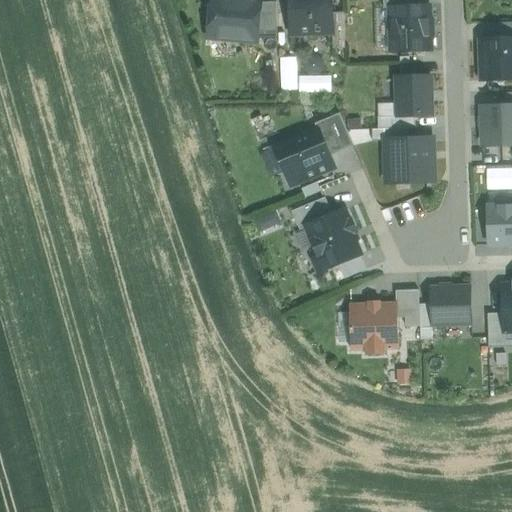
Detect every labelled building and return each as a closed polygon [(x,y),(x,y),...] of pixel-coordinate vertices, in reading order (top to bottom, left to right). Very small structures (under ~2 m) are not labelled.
[(261,2),(237,0),(212,0),(209,38),(257,42),(257,38),(259,24),(261,2)] [(331,0),(290,0),(292,35),(333,34),(332,14),(331,0)] [(419,0),(383,0),(384,9),(391,9),(419,8),(419,7),(419,0)] [(269,28),(277,27),(277,2),(261,2),(259,24),(268,24),(269,28)] [(419,8),(391,9),(392,52),(430,50),(429,7),(419,7),(419,8)] [(344,13),(332,14),(333,34),(334,49),(345,49),(344,13)] [(268,24),(259,24),(257,38),(278,37),(277,27),(269,28),(268,24)] [(511,39),(480,40),(481,80),(511,79),(511,39)] [(431,76),(396,78),(398,117),(433,116),(431,76)] [(511,105),(482,106),(484,147),(511,145),(511,105)] [(335,168),(319,131),(277,149),(292,186),(335,168)] [(429,142),(390,144),(391,179),(430,178),(429,142)] [(511,206),(488,207),(489,245),(511,244),(511,206)] [(344,211),(306,226),(324,270),(362,254),(353,233),(356,232),(356,230),(352,221),(348,222),(344,211)] [(511,285),(503,286),(505,333),(511,333),(511,285)] [(471,289),(431,290),(432,323),(472,322),(471,289)] [(368,302),(368,304),(350,305),(351,351),(366,350),(366,355),(386,354),(386,350),(399,349),(398,303),(381,304),(381,301),(368,302)] [(413,383),(412,368),(397,369),(398,384),(413,383)]
